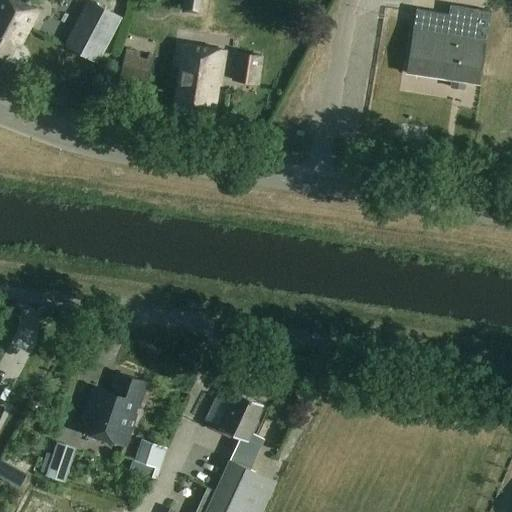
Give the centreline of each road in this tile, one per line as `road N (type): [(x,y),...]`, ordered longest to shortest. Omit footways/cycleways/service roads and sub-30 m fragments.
road 1 (tertiary): [(511,216),(108,151),(0,112)]
road 2 (unclassified): [(0,292),(511,369)]
